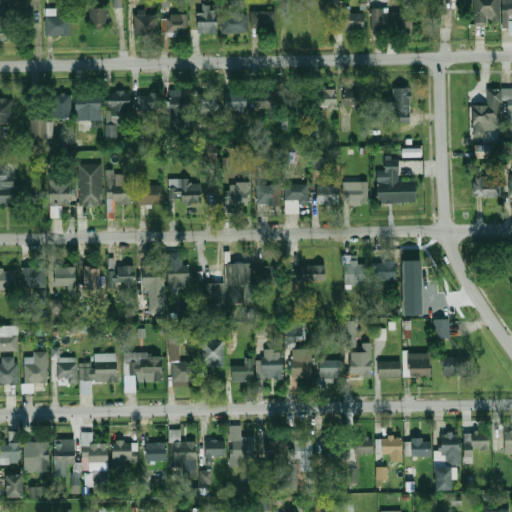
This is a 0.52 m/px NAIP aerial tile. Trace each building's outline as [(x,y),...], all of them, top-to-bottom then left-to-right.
[(474,0),(475,25),(499,24),(498,0),(474,0)] [(511,0),(502,0),(503,20),(502,20),(502,31),(511,31),(511,0)] [(107,25),(107,7),(89,7),(89,25),(107,25)] [(196,8),(196,32),(217,32),(217,8),(196,8)] [(46,36),(70,36),(70,17),(56,17),(56,9),(46,9),(46,36)] [(363,31),(363,9),(338,9),(338,31),(363,31)] [(275,32),(275,12),(250,11),(250,32),(275,32)] [(135,35),(157,35),(157,12),(135,12),(135,35)] [(247,33),(247,12),(221,12),(221,33),(247,33)] [(412,12),(387,12),(387,17),(371,17),(371,32),(412,32),(412,12)] [(168,34),(188,34),(188,14),(168,14),(168,34)] [(410,87),(393,87),(393,97),(382,97),(382,107),(394,107),(394,121),(410,121),(410,87)] [(501,135),(501,102),(507,102),(507,112),(511,112),(511,88),(488,88),(488,105),(472,105),(472,135),(501,135)] [(284,108),(293,106),(288,89),(279,92),(284,108)] [(315,110),(337,110),(337,89),(315,89),(315,110)] [(343,105),(365,105),(365,89),(343,89),(343,105)] [(107,137),(117,137),(117,116),(131,116),(130,91),(106,92),(107,137)] [(101,113),(101,92),(74,92),(74,113),(101,113)] [(171,124),(189,124),(189,92),(171,92),(171,124)] [(198,110),(220,110),(220,92),(198,92),(198,110)] [(247,92),(225,92),(225,111),(247,111),(247,92)] [(256,92),(255,109),(272,109),(272,92),(256,92)] [(52,93),(52,118),(71,118),(71,93),(52,93)] [(160,93),(138,93),(138,110),(160,110),(160,93)] [(0,99),(0,124),(13,124),(13,99),(0,99)] [(31,119),(31,139),(47,139),(47,119),(31,119)] [(490,145),(480,144),(480,157),(490,158),(490,145)] [(218,165),(217,152),(205,154),(206,166),(218,165)] [(326,156),(313,155),(312,170),(326,170),(326,156)] [(415,203),(415,180),(398,180),(398,159),(385,159),(385,181),(376,181),(376,203),(415,203)] [(102,164),(79,164),(79,205),(102,205),(102,164)] [(0,204),(15,204),(15,169),(0,169),(0,204)] [(109,203),(132,203),(132,183),(123,183),(123,171),(109,171),(109,203)] [(70,206),(70,174),(49,174),(49,206),(70,206)] [(501,196),(501,175),(473,175),(473,196),(501,196)] [(170,179),(170,202),(200,202),(200,179),(170,179)] [(368,181),(343,181),(343,204),(368,204),(368,181)] [(250,205),(250,182),(226,182),(226,205),(250,205)] [(308,184),(285,184),(285,214),(299,213),(299,205),(308,205),(308,184)] [(162,185),(137,185),(137,204),(162,204),(162,185)] [(256,205),(280,205),(280,185),(256,185),(256,205)] [(315,185),(315,204),(338,204),(338,185),(315,185)] [(189,264),(184,264),(184,253),(167,253),(167,285),(189,285),(189,264)] [(415,260),(397,260),(398,316),(416,316),(415,260)] [(372,280),(396,280),(395,261),(372,261),(372,280)] [(252,263),(228,263),(228,286),(242,286),(242,302),(252,302),(252,263)] [(343,263),(343,284),(366,284),(366,263),(343,263)] [(139,321),(152,321),(152,313),(166,313),(166,264),(142,264),(142,284),(147,284),(147,290),(150,290),(150,294),(139,294),(139,321)] [(100,290),(100,265),(83,265),(83,290),(100,290)] [(135,288),(135,265),(115,265),(115,288),(135,288)] [(258,265),(258,285),(277,285),(277,265),(258,265)] [(324,265),(288,265),(288,280),(324,280),(324,265)] [(45,288),(45,267),(22,267),(22,288),(45,288)] [(54,267),(54,287),(75,287),(75,267),(54,267)] [(0,291),(16,291),(16,268),(0,268),(0,291)] [(217,312),(217,283),(200,283),(200,312),(217,312)] [(62,299),(51,299),(50,312),(62,312),(62,299)] [(449,319),(434,319),(434,338),(449,338),(449,319)] [(357,347),(356,321),(347,322),(347,347),(357,347)] [(304,325),(286,325),(286,339),(305,339),(304,325)] [(17,326),(0,326),(0,350),(17,350),(17,326)] [(223,367),(223,341),(201,341),(201,367),(223,367)] [(371,377),(371,343),(360,343),(360,351),(349,351),(349,377),(371,377)] [(52,382),(77,381),(77,357),(58,357),(58,348),(52,348),(52,382)] [(290,378),(311,378),(311,352),(290,352),(290,378)] [(407,377),(430,377),(430,353),(407,353),(407,377)] [(116,354),(94,354),(94,369),(88,369),(88,382),(116,382),(116,354)] [(162,354),(124,354),(124,380),(162,380),(162,354)] [(263,355),(263,378),(283,378),(283,355),(263,355)] [(442,356),(442,375),(468,375),(468,356),(442,356)] [(0,384),(17,384),(17,357),(0,357),(0,384)] [(318,358),(318,381),(341,381),(341,358),(318,358)] [(171,381),(195,381),(195,361),(171,361),(171,381)] [(378,378),(401,378),(401,361),(378,361),(378,378)] [(24,363),(24,383),(46,383),(46,363),(24,363)] [(231,381),(253,381),(253,363),(231,363),(231,381)] [(241,427),(230,427),(230,458),(255,458),(255,438),(241,438),(241,427)] [(182,477),(196,477),(195,441),(180,441),(180,429),(170,429),(170,467),(182,467),(182,477)] [(511,453),(511,431),(503,432),(504,454),(511,453)] [(108,443),(93,444),(93,432),(83,432),(83,471),(85,471),(85,486),(98,486),(98,495),(108,495),(108,443)] [(466,432),(466,450),(489,450),(489,432),(466,432)] [(341,435),(324,435),(324,464),(341,464),(341,435)] [(401,436),(376,436),(376,453),(390,453),(390,460),(401,460),(401,436)] [(452,490),(452,463),(459,463),(458,436),(435,437),(436,490),(452,490)] [(54,464),(74,464),(74,438),(54,438),(54,464)] [(312,439),(295,438),(295,470),(312,470),(312,439)] [(354,453),(371,453),(371,438),(354,438),(354,453)] [(431,456),(431,438),(409,438),(409,456),(431,456)] [(225,456),(225,439),(205,439),(205,464),(214,464),(214,456),(225,456)] [(49,441),(22,441),(22,471),(49,471),(49,441)] [(284,458),(284,441),(265,441),(265,458),(284,458)] [(137,442),(113,442),(113,461),(137,461),(137,442)] [(145,442),(145,461),(166,461),(166,442),(145,442)] [(19,443),(0,443),(0,464),(20,464),(19,443)] [(357,467),(347,467),(348,483),(358,483),(357,467)] [(387,479),(388,467),(376,467),(376,479),(387,479)] [(212,470),(200,470),(200,485),(212,485),(212,470)] [(23,497),(5,497),(5,474),(22,474),(23,497)] [(79,474),(71,474),(71,493),(79,493),(79,474)] [(29,486),(29,499),(45,498),(45,486),(29,486)] [(271,511),(271,498),(254,498),(254,511),(271,511)]
